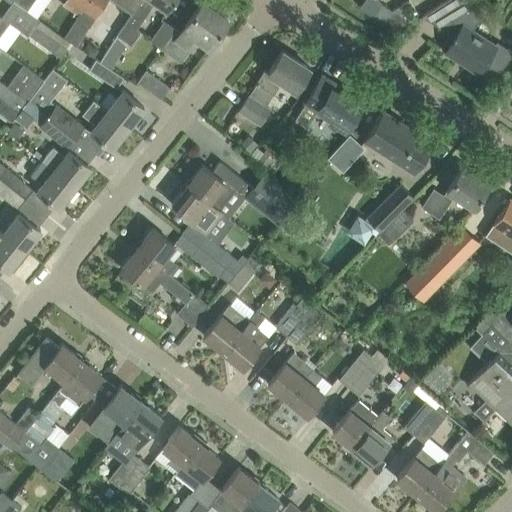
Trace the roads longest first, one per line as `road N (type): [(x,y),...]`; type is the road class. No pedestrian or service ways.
road 1 (residential): [(364,511),(55,280)]
road 2 (residential): [(55,280),(277,0)]
road 3 (residential): [(511,149),(281,0)]
